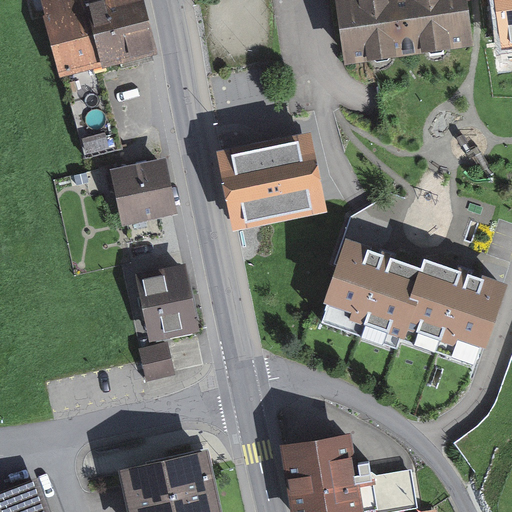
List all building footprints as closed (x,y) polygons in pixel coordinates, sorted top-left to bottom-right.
[(46,0),(84,150),(116,142),(96,62),(153,48),(141,0),(46,0)] [(460,0),(359,0),(339,3),(349,64),(468,46),(460,0)] [(310,133),(222,151),(239,230),(326,212),(310,133)] [(163,162),(111,173),(123,224),(174,212),(163,162)] [(421,267),(348,239),(315,325),(398,357),(402,348),(473,376),(506,291),(424,259),(421,267)] [(185,265),(135,276),(148,340),(199,330),(185,265)] [(168,343),(139,349),(146,380),(175,374),(168,343)] [(354,432),(284,447),(297,511),(388,511),(413,507),(405,470),(364,478),(354,432)] [(230,511),(218,450),(126,469),(135,511),(230,511)] [(59,511),(47,479),(0,497),(0,511),(59,511)]
